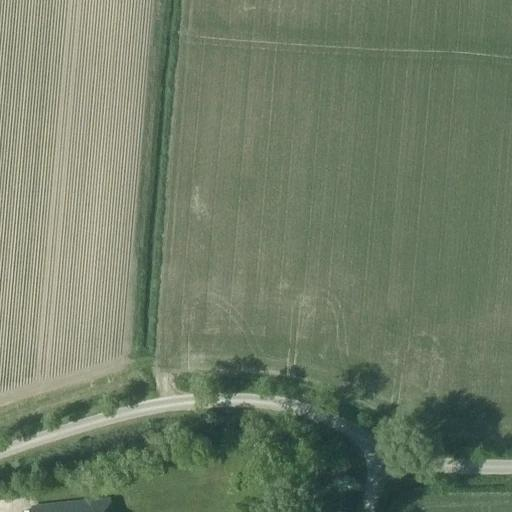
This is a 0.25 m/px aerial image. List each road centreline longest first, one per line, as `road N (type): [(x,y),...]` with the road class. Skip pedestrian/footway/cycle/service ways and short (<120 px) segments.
road 1 (unclassified): [(0,454),(143,409),(204,400),(296,410),(384,451)]
road 2 (unclassified): [(511,467),(427,466),(384,451)]
